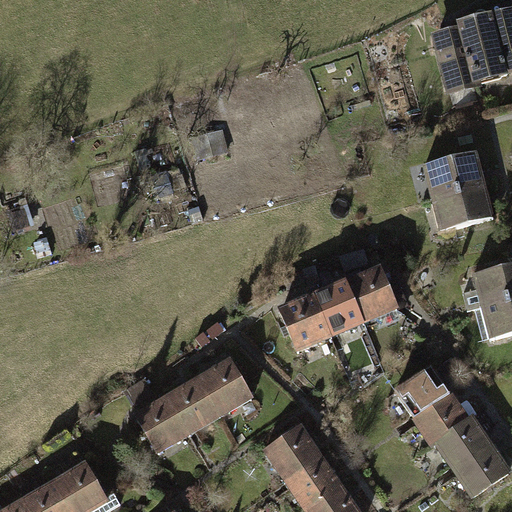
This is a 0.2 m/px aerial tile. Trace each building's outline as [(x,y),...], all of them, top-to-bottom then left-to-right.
[(470,22),(473,38),(511,28),(511,4),(468,15),(470,22)] [(473,38),(470,22),(437,30),(453,97),(486,89),(484,83),(479,60),(473,38)] [(511,28),(473,38),(479,60),(511,52),(511,28)] [(511,52),(479,60),(484,83),(511,76),(511,52)] [(269,101),(255,106),(260,120),(274,115),(269,101)] [(425,166),(436,201),(489,186),(479,151),(425,166)] [(436,201),(446,237),(499,221),(489,186),(436,201)] [(30,209),(16,214),(21,230),(35,226),(30,209)] [(369,249),(344,257),(348,271),(374,264),(369,249)] [(511,261),(477,272),(487,307),(511,299),(511,261)] [(408,307),(389,264),(355,279),(374,322),(408,307)] [(374,322),(355,279),(320,294),(339,337),(374,322)] [(339,337),(320,294),(286,309),(305,352),(339,337)] [(511,299),(487,307),(497,342),(511,337),(511,299)] [(260,393),(238,357),(206,377),(228,413),(260,393)] [(437,369),(395,398),(413,425),(456,396),(437,369)] [(228,413),(206,377),(174,397),(196,432),(228,413)] [(456,396),(413,425),(432,452),(437,449),(474,423),(456,396)] [(196,432),(174,397),(142,416),(163,452),(196,432)] [(474,423),(437,449),(456,476),(498,447),(480,420),(474,423)] [(271,450),(293,482),(332,456),(310,424),(271,450)] [(511,466),(498,447),(456,476),(474,503),(511,477),(511,466)] [(293,482),(312,511),(316,511),(353,488),(332,456),(293,482)] [(117,496),(95,459),(60,480),(79,511),(115,511),(129,504),(122,493),(117,496)] [(79,511),(60,480),(25,501),(31,511),(79,511)] [(316,511),(368,511),(353,488),(316,511)] [(31,511),(25,501),(6,511),(31,511)]
